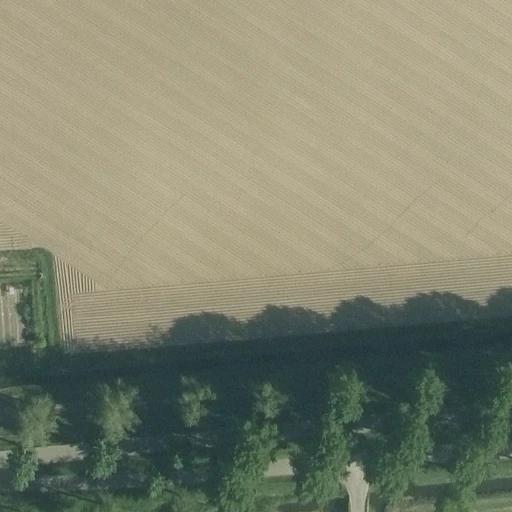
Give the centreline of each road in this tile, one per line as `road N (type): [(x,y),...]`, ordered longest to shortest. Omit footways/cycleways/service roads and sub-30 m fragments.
road 1 (tertiary): [(0,462),(511,412)]
road 2 (unclassified): [(0,484),(355,466)]
road 3 (unclassified): [(355,466),(511,450)]
